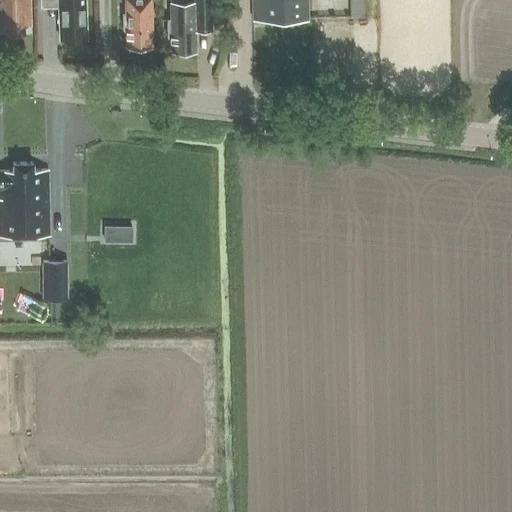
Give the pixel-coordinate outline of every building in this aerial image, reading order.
[(0,0),(0,15),(0,16),(0,27),(5,27),(6,33),(24,33),(24,26),(31,26),(29,0),(0,0)] [(58,0),(60,39),(86,39),(85,0),(58,0)] [(148,46),(152,46),(150,0),(125,0),(126,14),(123,14),(124,29),(126,32),(126,47),(138,46),(140,49),(146,48),(148,46)] [(182,3),(182,0),(170,0),(170,19),(167,19),(168,37),(171,37),(171,52),(196,51),(196,31),(212,31),(211,0),(194,0),(195,3),(182,3)] [(252,0),(253,20),(308,19),(307,0),(252,0)] [(0,236),(49,236),(47,170),(32,170),(32,162),(13,163),(13,170),(0,170),(0,236)] [(106,223),(107,240),(135,238),(134,222),(106,223)] [(65,260),(41,260),(41,296),(65,297),(65,260)]
